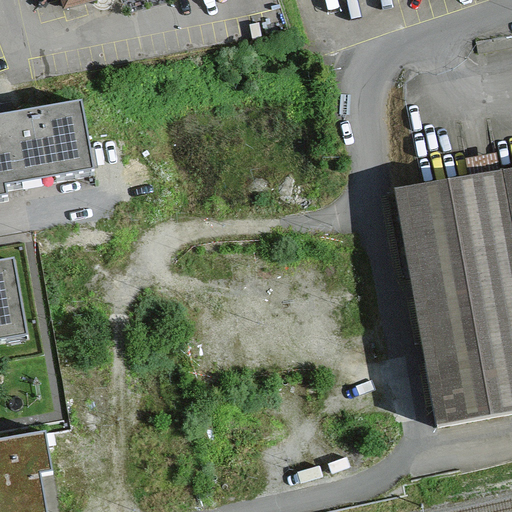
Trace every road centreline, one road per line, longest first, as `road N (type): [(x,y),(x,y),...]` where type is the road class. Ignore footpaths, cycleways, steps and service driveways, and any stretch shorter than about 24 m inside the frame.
road 1 (residential): [(254,511),(356,489),(396,469),(413,449)]
road 2 (unknown): [(434,37),(451,88),(491,109),(511,105)]
